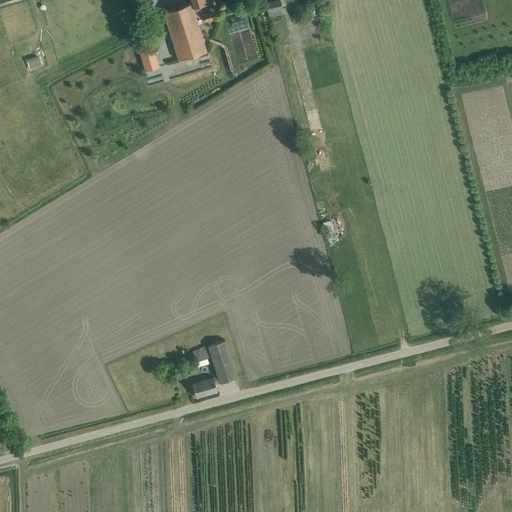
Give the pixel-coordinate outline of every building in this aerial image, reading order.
[(163,11),(166,21),(179,60),(207,51),(193,6),(206,3),(204,0),(189,0),(191,3),(163,11)] [(279,0),(275,0),(265,3),(267,13),(282,9),(279,0)] [(204,13),(206,21),(215,18),(213,11),(204,13)] [(158,66),(150,39),(137,43),(144,70),(158,66)] [(322,222),(326,233),(328,240),(336,237),(330,219),(322,222)] [(192,383),(193,387),(196,397),(217,391),(215,383),(219,382),(237,377),(234,367),(225,340),(208,345),(193,350),(196,360),(211,356),(217,376),(192,383)]
